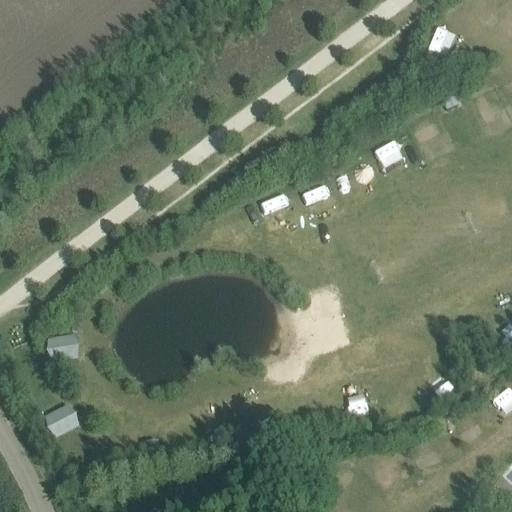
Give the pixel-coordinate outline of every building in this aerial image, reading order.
[(475,95),(488,135),(511,127),(499,88),(475,95)] [(436,114),(412,123),(427,162),(451,153),(436,114)] [(388,167),(406,159),(399,144),(382,151),(388,167)] [(367,164),(343,172),(350,194),(374,186),(367,164)] [(201,250),(227,237),(219,222),(194,235),(201,250)] [(504,352),(511,349),(511,319),(494,324),(504,352)] [(439,370),(435,389),(452,393),(456,374),(439,370)] [(504,418),(511,412),(511,391),(511,390),(493,402),(504,418)] [(318,395),(314,419),(334,422),(338,398),(318,395)] [(186,455),(208,452),(205,432),(184,435),(186,455)] [(378,488),(399,483),(394,464),(373,469),(378,488)] [(511,490),(501,481),(494,488),(507,501),(511,495),(511,490)]
